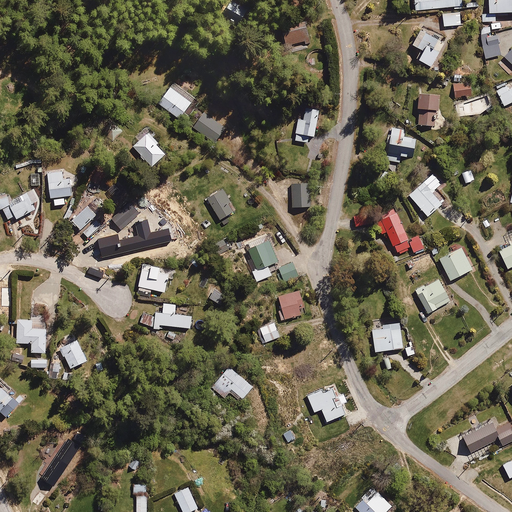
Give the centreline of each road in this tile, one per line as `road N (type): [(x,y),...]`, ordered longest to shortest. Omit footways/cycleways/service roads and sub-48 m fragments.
road 1 (residential): [(388,425),(363,395),(340,344),(319,271),(352,74),(336,0)]
road 2 (residential): [(511,323),(388,425)]
road 3 (residential): [(498,511),(388,425)]
road 4 (residential): [(0,259),(52,263),(114,302)]
